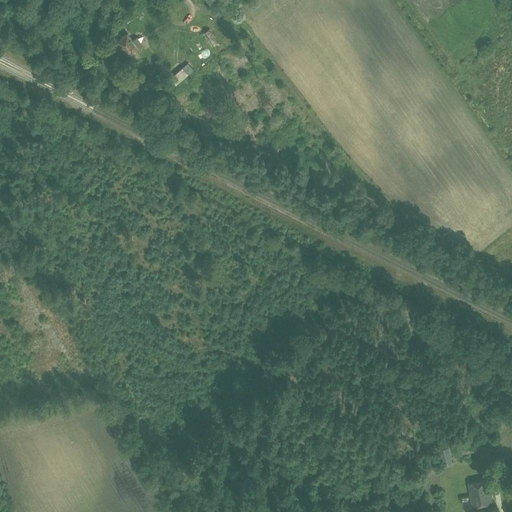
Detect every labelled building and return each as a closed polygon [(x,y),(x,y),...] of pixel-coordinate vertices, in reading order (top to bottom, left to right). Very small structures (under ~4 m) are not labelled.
[(203,33),(208,41),(213,49),(220,45),(210,29),(203,33)] [(127,33),(117,41),(128,55),(138,47),(142,44),(137,38),(133,41),(127,33)] [(188,75),(182,68),(170,79),(176,86),(188,75)] [(483,452),(480,439),(456,444),(459,457),(483,452)] [(449,447),(439,450),(442,465),(452,463),(449,447)] [(488,479),(468,483),(473,506),(493,503),(488,479)]
